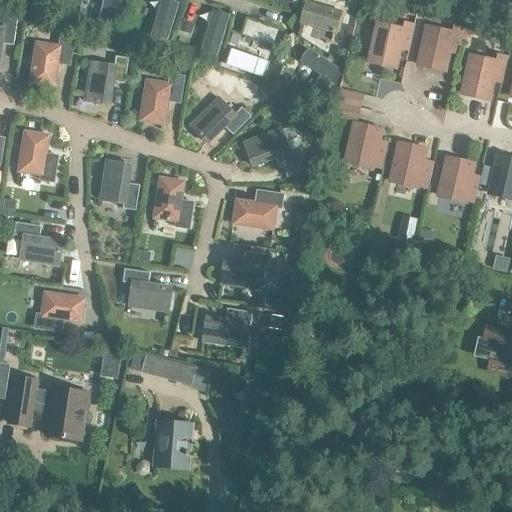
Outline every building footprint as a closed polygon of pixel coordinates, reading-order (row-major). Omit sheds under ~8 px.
[(126,0),(125,0),(68,0),(63,18),(82,24),(115,36),(126,0)] [(278,0),(277,9),(292,11),(293,8),(293,0),(278,0)] [(306,2),(300,21),(300,22),(335,32),(341,12),(306,2)] [(405,2),(402,14),(414,17),(417,4),(405,2)] [(448,10),(445,24),(464,28),(467,14),(448,10)] [(0,47),(0,45),(12,47),(16,21),(3,19),(1,29),(0,28),(0,47)] [(181,21),(178,31),(192,35),(195,25),(181,21)] [(409,46),(414,26),(404,23),(403,29),(377,23),(369,61),(395,67),(401,44),(409,46)] [(450,47),(458,49),(463,29),(453,27),(452,32),(426,27),(418,65),(444,71),(448,53),(450,47)] [(349,28),(345,45),(350,46),(354,29),(349,28)] [(255,56),(242,52),(241,52),(237,64),(264,74),(277,34),(264,30),(255,56)] [(85,36),(83,48),(101,51),(103,39),(85,36)] [(29,84),(53,88),(57,64),(69,66),(73,41),(60,39),(58,48),(35,44),(29,84)] [(345,57),(345,49),(337,48),(337,57),(345,57)] [(310,50),(302,62),(322,75),(318,81),(328,87),(340,69),(310,50)] [(496,61),(470,56),(462,93),(488,99),(494,76),(502,78),(507,58),(497,55),(496,61)] [(123,84),(127,59),(114,57),(113,67),(91,63),(84,103),(108,107),(112,83),(123,84)] [(180,57),(178,69),(191,71),(193,59),(180,57)] [(292,71),(277,65),(270,83),(285,88),(292,71)] [(169,76),(168,85),(146,82),(140,121),(163,125),(167,101),(179,103),(183,78),(169,76)] [(190,127),(206,144),(223,127),(232,136),(250,117),(241,108),(234,115),(218,99),(190,127)] [(377,145),(379,139),(381,130),(354,124),(346,161),(372,168),(373,165),(381,167),(386,147),(377,145)] [(289,151),(281,131),(280,130),(243,144),(252,167),(274,158),(278,169),(302,160),(297,147),(289,151)] [(24,133),(18,172),(18,173),(39,176),(38,181),(53,183),(57,158),(45,156),(48,137),(24,133)] [(421,168),(425,149),(399,143),(390,181),(417,187),(417,185),(426,187),(430,170),(421,168)] [(511,158),(498,155),(489,193),(511,198),(511,158)] [(470,179),(472,173),(474,164),(447,158),(438,196),(465,202),(466,199),(474,201),(479,181),(470,179)] [(107,162),(100,202),(123,205),(122,210),(135,212),(139,186),(127,184),(130,165),(107,162)] [(309,162),(307,173),(319,176),(321,165),(309,162)] [(160,179),(153,219),(176,222),(175,227),(188,229),(192,204),(180,202),(183,182),(160,179)] [(281,209),(281,208),(283,196),(257,192),(255,204),(236,201),(232,225),(273,230),(276,208),(281,209)] [(5,201),(4,211),(16,213),(18,203),(5,201)] [(319,204),(316,215),(327,217),(330,206),(319,204)] [(40,228),(15,223),(13,237),(22,238),(19,260),(58,267),(62,243),(39,239),(40,228)] [(401,227),(398,245),(412,247),(416,230),(401,227)] [(421,230),(417,247),(432,251),(436,233),(421,230)] [(303,241),(292,240),(291,251),(302,252),(303,241)] [(140,252),(138,262),(150,264),(152,254),(140,252)] [(263,268),(268,269),(270,256),(244,252),(242,264),(224,261),(220,284),(260,290),(263,268)] [(510,260),(497,257),(494,271),(507,274),(510,260)] [(149,274),(124,270),(122,283),(132,285),(128,307),(168,313),(171,289),(148,286),(149,274)] [(35,329),(61,333),(62,321),(82,324),(85,300),(45,295),(42,317),(37,316),(35,329)] [(285,296),(283,310),(290,311),(292,298),(285,296)] [(245,325),(250,326),(252,313),(227,309),(225,321),(206,318),(203,342),(242,348),(245,325)] [(272,316),(270,330),(282,332),(285,318),(272,316)] [(511,332),(486,327),(483,339),(494,341),(490,361),(488,371),(511,376),(511,332)] [(146,356),(142,374),(191,386),(192,383),(196,369),(146,356)] [(0,390),(8,392),(12,367),(0,364),(0,390)] [(11,425),(32,428),(33,418),(51,421),(49,437),(83,442),(86,426),(90,425),(93,422),(94,417),(92,413),(88,411),(90,395),(56,390),(55,394),(37,391),(39,382),(18,379),(11,425)] [(238,428),(252,431),(256,432),(266,393),(246,389),(242,405),(228,401),(223,425),(238,428)] [(187,468),(190,427),(160,425),(156,465),(187,468)]
